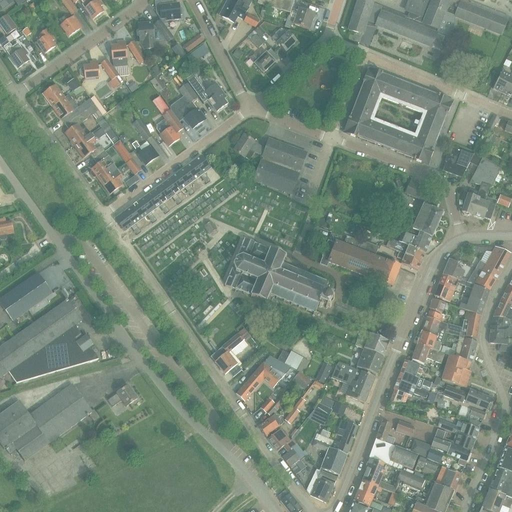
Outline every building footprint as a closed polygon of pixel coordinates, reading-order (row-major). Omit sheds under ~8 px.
[(0,0),(0,12),(14,3),(11,0),(0,0)] [(63,0),(61,2),(71,16),(77,11),(69,0),(63,0)] [(82,4),(87,12),(93,20),(103,12),(100,7),(102,5),(98,0),(83,0),(81,1),(83,4),(82,4)] [(222,18),(234,24),(237,18),(242,20),(252,3),(250,0),(243,0),(241,4),(234,0),(227,0),(222,11),(225,12),(222,18)] [(258,0),(258,1),(257,4),(281,11),(290,14),(294,1),(290,0),(258,0)] [(358,0),(348,31),(362,36),(366,23),(376,26),(439,51),(446,54),(452,41),(455,18),(501,36),(506,21),(508,17),(498,14),(464,0),(410,0),(406,10),(410,12),(407,18),(372,4),(372,0),(358,0)] [(172,1),(155,2),(157,14),(161,20),(166,19),(166,21),(180,20),(180,16),(182,15),(181,9),(179,9),(179,4),(172,5),(172,1)] [(290,29),(291,24),(309,30),(315,15),(298,9),(294,19),(288,17),(284,27),(290,29)] [(253,18),(265,25),(269,19),(257,12),(253,18)] [(247,15),(244,22),(255,29),(259,22),(247,15)] [(0,26),(7,36),(16,29),(7,16),(0,20),(0,26)] [(78,23),(76,20),(74,17),(68,20),(65,16),(58,21),(61,25),(61,26),(69,37),(79,30),(76,25),(78,23)] [(155,49),(154,38),(153,32),(158,32),(167,43),(173,38),(160,21),(154,26),(152,26),(152,23),(145,24),(145,27),(139,27),(139,30),(137,32),(138,37),(140,38),(141,44),(144,51),(155,49)] [(254,32),(261,38),(266,34),(259,27),(254,32)] [(23,32),(27,37),(32,33),(27,28),(23,32)] [(296,42),(290,35),(288,33),(290,32),(281,29),(271,39),(273,42),(274,42),(285,53),(296,42)] [(36,44),(39,47),(44,55),(55,47),(51,42),(54,40),(46,30),(38,36),(41,40),(36,44)] [(1,34),(0,34),(0,44),(2,47),(8,43),(1,34)] [(259,49),(264,44),(256,35),(251,40),(259,49)] [(187,53),(195,47),(203,41),(199,36),(183,47),(187,53)] [(26,40),(23,43),(30,53),(33,51),(26,40)] [(111,47),(113,68),(114,68),(120,77),(129,76),(125,42),(117,43),(117,46),(111,47)] [(140,65),(142,63),(146,61),(134,43),(128,46),(140,65)] [(10,58),(18,69),(28,62),(25,56),(27,55),(23,49),(22,50),(18,45),(12,49),(9,45),(4,48),(10,58)] [(203,46),(196,51),(201,58),(208,53),(203,46)] [(254,54),(249,58),(255,64),(254,65),(263,74),(275,63),(266,54),(260,60),(254,54)] [(101,64),(112,81),(108,84),(113,90),(121,84),(117,78),(118,77),(106,61),(101,64)] [(84,67),(84,68),(82,68),(80,71),(80,76),(83,79),(85,78),(85,80),(99,78),(98,62),(90,63),(91,66),(84,67)] [(370,143),(378,122),(374,120),(382,99),(386,101),(394,79),(368,69),(343,133),(370,143)] [(502,94),(511,77),(502,72),(493,90),(502,94)] [(137,84),(143,80),(140,74),(133,78),(137,84)] [(502,94),(511,99),(511,97),(511,77),(502,94)] [(453,101),(394,79),(386,101),(422,115),(418,125),(440,134),(453,101)] [(198,98),(204,94),(193,80),(188,84),(198,98)] [(72,87),(78,96),(83,92),(77,84),(72,87)] [(178,110),(173,114),(179,122),(184,118),(187,122),(193,130),(203,122),(206,120),(202,115),(200,112),(197,109),(192,103),(197,99),(187,84),(178,91),(188,103),(178,110)] [(216,85),(208,91),(204,93),(207,97),(206,98),(216,113),(227,105),(223,100),(225,98),(216,85)] [(52,107),(65,98),(56,86),(43,95),(52,107)] [(65,98),(52,107),(52,108),(61,121),(65,126),(94,105),(90,100),(78,108),(73,101),(69,95),(65,98)] [(90,100),(94,105),(102,117),(107,113),(95,96),(90,100)] [(74,147),(91,135),(82,124),(93,116),(96,120),(96,121),(101,128),(106,124),(102,117),(94,105),(65,126),(69,131),(65,135),(74,147)] [(160,136),(169,147),(179,140),(176,135),(183,129),(170,111),(163,117),(165,120),(156,126),(156,129),(161,135),(160,136)] [(491,135),(494,127),(498,118),(492,116),(485,133),(491,135)] [(132,125),(145,142),(152,137),(139,120),(132,125)] [(428,166),(440,134),(418,125),(414,135),(378,122),(370,143),(428,166)] [(511,125),(507,123),(503,132),(511,135),(511,125)] [(101,129),(94,134),(98,139),(106,134),(105,133),(110,130),(111,129),(106,124),(101,128),(101,129)] [(106,134),(114,146),(119,142),(110,130),(105,133),(106,134)] [(486,134),(481,143),(488,146),(492,137),(486,134)] [(94,160),(101,155),(101,154),(104,152),(100,147),(95,150),(92,146),(96,142),(91,135),(74,147),(83,160),(90,155),(94,160)] [(233,152),(242,157),(244,159),(245,158),(250,161),(254,153),(262,156),(263,153),(251,147),(254,142),(244,136),(233,152)] [(253,182),(290,196),(298,175),(297,175),(299,170),(300,170),(306,154),(268,141),(264,153),(263,153),(262,156),(262,157),(261,158),(263,159),(262,160),(261,160),(253,182)] [(114,146),(113,147),(116,151),(122,146),(119,142),(114,146)] [(135,143),(131,146),(135,151),(138,155),(140,159),(146,167),(156,159),(152,154),(155,152),(153,149),(151,146),(142,152),(139,148),(135,143)] [(442,172),(461,179),(473,156),(451,148),(442,172)] [(90,173),(90,174),(93,178),(94,178),(96,177),(100,183),(116,172),(111,165),(107,168),(103,162),(105,160),(109,158),(105,152),(104,152),(101,154),(101,155),(94,160),(98,166),(91,171),(92,172),(90,173)] [(469,189),(462,213),(464,216),(467,217),(469,216),(483,220),(484,218),(488,204),(485,203),(486,200),(485,200),(487,199),(491,187),(492,187),(501,168),(474,154),(473,156),(469,163),(478,168),(473,177),(470,183),(475,185),(480,187),(478,192),(473,191),(469,189)] [(129,156),(123,160),(126,165),(127,164),(132,160),(129,156)] [(201,156),(192,163),(202,176),(204,174),(210,169),(201,156)] [(134,164),(132,160),(127,164),(126,165),(134,176),(140,172),(134,164)] [(192,163),(185,168),(194,181),(200,177),(202,176),(192,163)] [(185,168),(177,174),(186,187),(188,186),(194,181),(185,168)] [(122,187),(117,181),(121,178),(116,172),(100,183),(109,196),(122,187)] [(177,174),(170,179),(180,192),(184,189),(186,187),(177,174)] [(135,176),(130,180),(134,185),(139,181),(135,176)] [(170,179),(164,183),(174,196),(176,195),(180,192),(170,179)] [(164,183),(158,188),(167,201),(172,198),(174,196),(164,183)] [(419,233),(431,239),(442,214),(435,211),(438,203),(436,202),(438,196),(409,184),(405,194),(424,203),(413,229),(406,226),(403,234),(405,235),(417,239),(419,233)] [(158,188),(152,193),(161,206),(163,204),(167,201),(158,188)] [(152,193),(145,197),(155,210),(159,207),(161,206),(152,193)] [(511,200),(500,196),(497,204),(508,209),(511,200)] [(145,197),(139,202),(149,215),(151,213),(155,210),(145,197)] [(488,204),(484,218),(490,221),(496,202),(487,199),(485,200),(486,200),(485,203),(488,204)] [(181,205),(184,210),(193,205),(190,200),(181,205)] [(139,202),(131,208),(141,221),(146,216),(149,215),(139,202)] [(131,208),(123,213),(133,226),(135,225),(141,221),(131,208)] [(123,213),(115,220),(124,233),(131,228),(133,226),(123,213)] [(325,227),(324,218),(317,218),(318,228),(325,227)] [(376,221),(371,230),(379,233),(381,230),(384,232),(387,226),(376,221)] [(13,234),(11,222),(0,224),(0,240),(1,242),(6,241),(6,237),(6,235),(13,234)] [(211,234),(216,230),(210,222),(205,226),(211,234)] [(146,238),(155,233),(153,228),(143,233),(146,238)] [(402,233),(400,238),(398,242),(425,254),(431,239),(419,233),(417,239),(405,235),(403,234),(402,233)] [(361,241),(360,242),(347,236),(343,245),(375,257),(378,248),(361,241)] [(389,249),(399,252),(398,253),(414,259),(413,262),(421,265),(425,254),(398,242),(398,243),(393,240),(389,249)] [(297,272),(300,264),(244,241),(224,286),(265,304),(269,295),(305,311),(314,314),(318,305),(322,307),(323,305),(326,307),(325,309),(327,309),(328,307),(330,308),(334,299),(332,298),(333,295),(331,295),(330,297),(327,295),(328,293),(324,292),(327,284),(297,272)] [(327,268),(329,263),(392,287),(399,267),(335,243),(335,244),(328,241),(322,257),(323,257),(320,265),(327,268)] [(479,261),(475,269),(481,273),(495,281),(510,255),(494,248),(492,252),(492,253),(489,257),(485,265),(479,261)] [(402,260),(400,265),(418,272),(421,265),(413,262),(414,259),(398,253),(396,258),(402,260)] [(449,261),(442,275),(459,282),(465,284),(466,284),(468,280),(461,279),(462,276),(463,272),(457,269),(459,265),(449,261)] [(489,292),(495,281),(481,273),(475,269),(468,280),(466,284),(489,292)] [(37,274),(0,300),(0,304),(12,322),(52,294),(37,274)] [(438,286),(453,292),(457,283),(465,286),(465,284),(459,282),(442,275),(438,286)] [(470,298),(485,303),(489,292),(466,284),(465,284),(465,286),(473,289),(470,298)] [(449,303),(453,292),(438,286),(434,297),(449,303)] [(511,297),(504,294),(500,302),(511,307),(511,297)] [(485,303),(470,298),(467,306),(460,304),(459,309),(468,312),(480,316),(485,303)] [(443,314),(447,304),(433,299),(430,309),(443,314)] [(67,301),(0,348),(0,379),(9,373),(16,384),(98,360),(90,349),(94,346),(86,336),(83,338),(75,326),(81,322),(67,301)] [(511,322),(511,321),(511,319),(511,307),(500,302),(493,318),(502,319),(511,322)] [(445,332),(447,325),(442,323),(444,320),(442,319),(442,317),(429,312),(427,318),(426,318),(421,333),(433,337),(435,329),(438,330),(443,332),(444,331),(445,332)] [(475,342),(480,316),(468,312),(465,321),(464,321),(462,329),(447,325),(445,332),(445,333),(459,337),(458,339),(475,342)] [(163,317),(156,321),(161,331),(168,327),(163,317)] [(502,319),(493,318),(491,327),(489,344),(499,345),(498,352),(511,353),(511,352),(511,345),(509,345),(509,346),(507,346),(507,337),(511,338),(511,334),(511,322),(502,319)] [(233,378),(240,372),(242,371),(238,367),(241,365),(230,352),(243,342),(244,344),(251,338),(244,329),(237,335),(210,358),(215,363),(214,363),(225,376),(228,373),(233,378)] [(355,347),(364,350),(383,358),(389,343),(365,334),(365,332),(359,329),(358,332),(363,334),(360,342),(357,341),(355,347)] [(438,353),(445,333),(445,332),(444,331),(443,332),(438,330),(435,329),(433,337),(421,333),(417,345),(438,353)] [(476,343),(475,342),(458,339),(457,346),(453,345),(452,350),(443,347),(441,354),(445,355),(452,358),(454,358),(470,363),(471,363),(476,343)] [(411,361),(421,364),(423,365),(426,359),(431,361),(433,357),(437,358),(435,363),(441,366),(445,355),(441,354),(438,353),(417,345),(411,361)] [(364,350),(356,368),(375,376),(383,358),(364,350)] [(242,388),(236,395),(244,403),(251,395),(263,381),(273,389),(284,376),(285,375),(284,375),(291,368),(297,356),(291,353),(285,365),(269,357),(263,364),(242,388)] [(297,356),(291,368),(292,368),(297,371),(303,359),(297,356)] [(468,372),(470,363),(454,358),(453,362),(448,361),(442,382),(467,389),(471,373),(468,372)] [(405,361),(401,372),(419,379),(422,372),(425,373),(426,370),(424,369),(414,365),(405,361)] [(335,369),(331,379),(336,381),(350,386),(352,382),(370,389),(375,378),(366,374),(339,364),(335,369)] [(297,376),(292,381),(305,391),(308,387),(310,384),(311,382),(303,375),(300,372),(297,376)] [(401,372),(395,387),(412,394),(425,399),(428,393),(418,389),(420,385),(429,389),(430,388),(431,384),(419,379),(401,372)] [(437,386),(443,389),(445,384),(439,382),(440,379),(436,378),(433,385),(437,386)] [(350,386),(345,396),(364,404),(370,389),(352,382),(350,386)] [(72,386),(64,392),(30,416),(20,402),(0,416),(0,443),(4,450),(6,449),(9,454),(16,449),(25,461),(87,417),(89,416),(88,416),(92,413),(72,386)] [(443,396),(443,397),(463,404),(466,393),(446,386),(444,391),(444,393),(443,396)] [(107,402),(112,408),(122,401),(126,407),(137,400),(128,387),(107,402)] [(393,390),(395,391),(390,403),(406,403),(409,396),(411,397),(412,394),(395,387),(393,390)] [(466,393),(463,402),(465,402),(487,411),(492,399),(469,390),(468,394),(466,393)] [(437,395),(434,402),(437,403),(437,408),(442,409),(443,397),(443,396),(437,395)] [(281,396),(274,404),(266,413),(270,416),(275,410),(277,412),(286,401),(281,396)] [(320,404),(319,405),(330,410),(334,403),(323,397),(323,398),(320,404)] [(260,408),(266,413),(274,404),(269,399),(260,408)] [(297,411),(300,408),(305,402),(302,399),(285,421),(290,425),(299,413),(297,411)] [(336,403),(332,413),(342,417),(346,407),(336,403)] [(332,411),(318,405),(315,410),(329,418),(332,411)] [(482,420),(484,414),(472,409),(469,415),(482,420)] [(266,438),(274,432),(283,426),(275,415),(258,428),(266,438)] [(479,430),(478,429),(480,424),(470,420),(468,426),(462,424),(460,429),(440,422),(437,429),(445,431),(455,435),(474,441),(479,430)] [(332,443),(330,449),(346,456),(357,428),(341,422),(338,430),(339,430),(337,435),(342,438),(339,445),(333,443),(332,443)] [(414,427),(399,422),(395,432),(410,437),(414,427)] [(382,423),(376,440),(392,447),(394,440),(387,437),(391,426),(382,423)] [(268,440),(277,452),(283,447),(287,452),(289,451),(289,452),(282,458),(289,468),(306,454),(304,451),(303,452),(293,439),(289,442),(281,430),(268,440)] [(437,430),(434,440),(449,446),(470,453),(474,441),(455,435),(453,442),(445,440),(447,434),(437,430)] [(329,449),(330,449),(332,443),(333,443),(334,441),(318,435),(315,442),(330,448),(329,449)] [(400,473),(403,467),(412,470),(418,456),(392,447),(376,440),(369,458),(390,468),(398,471),(398,472),(400,473)] [(445,455),(459,461),(466,463),(470,453),(449,446),(433,440),(431,447),(430,450),(442,455),(443,454),(436,452),(437,450),(445,453),(445,455)] [(89,442),(78,450),(82,456),(94,449),(89,442)] [(346,456),(330,449),(329,449),(330,448),(315,442),(313,448),(327,453),(320,470),(329,473),(338,477),(346,456)] [(419,446),(417,453),(420,455),(419,457),(426,459),(439,465),(442,455),(430,450),(431,447),(420,444),(419,446)] [(511,451),(505,449),(497,469),(511,474),(511,451)] [(366,467),(368,467),(383,474),(387,476),(390,468),(369,458),(366,467)] [(419,458),(416,466),(424,469),(425,468),(435,472),(438,466),(419,458)] [(301,462),(296,466),(300,472),(305,468),(301,462)] [(383,474),(368,467),(362,481),(382,490),(392,493),(392,494),(398,497),(399,496),(394,494),(397,489),(380,482),(383,474)] [(461,475),(451,471),(443,468),(436,485),(441,487),(453,492),(461,475)] [(511,474),(497,469),(493,480),(511,487),(511,474)] [(337,479),(316,471),(306,492),(310,497),(325,504),(337,479)] [(397,480),(397,481),(421,491),(424,481),(414,476),(401,471),(400,473),(397,480)] [(424,481),(426,482),(430,483),(432,479),(415,473),(414,476),(424,481)] [(163,511),(146,496),(136,508),(116,490),(122,483),(114,476),(80,511),(163,511)] [(511,487),(493,480),(489,491),(511,499),(511,487)] [(357,493),(373,500),(377,492),(381,494),(382,490),(362,481),(357,493)] [(172,491),(180,511),(186,509),(187,511),(199,511),(200,511),(190,485),(172,491)] [(441,487),(436,485),(434,485),(430,496),(449,504),(453,492),(441,487)] [(280,503),(287,511),(300,511),(302,510),(290,495),(289,495),(286,491),(281,495),(278,498),(281,502),(280,503)] [(481,509),(487,511),(500,511),(502,506),(510,509),(511,504),(511,499),(489,491),(481,509)] [(357,493),(353,502),(369,509),(373,510),(377,511),(390,511),(391,511),(383,508),(383,507),(372,502),(373,500),(357,493)] [(396,502),(398,497),(392,494),(387,505),(394,507),(396,502)] [(43,507),(49,499),(43,495),(38,502),(43,507)] [(435,511),(445,511),(449,504),(430,496),(425,507),(435,511)] [(353,502),(349,511),(377,511),(373,510),(372,511),(367,511),(369,509),(353,502)] [(407,511),(435,511),(425,507),(420,506),(412,502),(407,511)]
